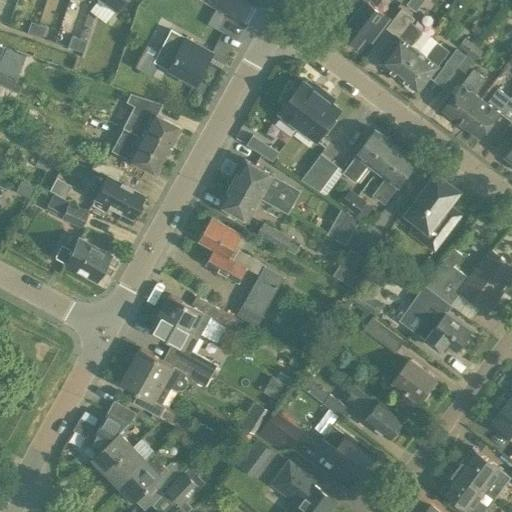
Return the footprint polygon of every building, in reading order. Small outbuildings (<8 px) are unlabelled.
[(100,0),(116,11),(123,0),(100,0)] [(350,0),(341,18),(348,23),(341,33),(358,46),(367,33),(373,37),(370,40),(372,41),(389,18),(367,2),(367,0),(350,0)] [(416,12),(424,0),(409,0),(406,4),(416,12)] [(225,15),(214,9),(206,24),(217,30),(225,15)] [(380,62),(401,78),(422,51),(414,45),(424,31),(412,21),(414,19),(401,9),(386,29),(398,38),(380,62)] [(34,36),(38,24),(30,21),(26,33),(34,36)] [(38,24),(34,36),(41,38),(45,27),(38,24)] [(449,59),(458,66),(474,44),(481,34),(472,26),(465,35),(458,44),(459,45),(449,59)] [(193,84),(211,52),(169,29),(152,61),(193,84)] [(75,50),(79,38),(71,35),(67,47),(75,50)] [(79,38),(75,50),(82,52),(86,41),(79,38)] [(425,53),(422,51),(401,78),(418,91),(449,50),(435,39),(425,53)] [(482,50),(474,44),(458,66),(464,70),(474,57),(476,58),(482,50)] [(25,57),(5,47),(0,58),(0,72),(15,79),(25,57)] [(442,109),(461,124),(482,96),(476,91),(486,77),(474,68),(442,109)] [(279,112),(297,126),(325,90),(315,83),(313,86),(304,80),(298,87),(292,83),(282,102),(285,104),(279,112)] [(488,100),(482,96),(461,124),(480,138),(511,97),(498,86),(488,100)] [(334,97),(325,90),(297,126),(316,140),(321,132),(325,134),(337,118),(334,115),(340,107),(331,101),(334,97)] [(125,102),(134,107),(123,127),(167,150),(179,127),(152,113),(158,102),(135,95),(129,93),(125,102)] [(167,150),(123,127),(120,134),(112,149),(128,158),(127,159),(155,174),(167,150)] [(368,164),(377,171),(397,145),(375,128),(355,154),(357,156),(345,172),(355,180),(368,164)] [(252,136),(247,145),(270,160),(277,151),(252,136)] [(418,161),(397,145),(377,171),(385,177),(373,193),(384,202),(396,186),(398,187),(418,161)] [(75,152),(73,158),(83,162),(85,157),(75,152)] [(321,154),(303,178),(311,184),(329,160),(321,154)] [(130,217),(143,194),(117,181),(123,171),(97,157),(91,168),(105,176),(94,198),(130,217)] [(299,189),(274,175),(245,159),(232,182),(261,198),(270,203),(270,204),(286,213),(292,202),(299,189)] [(311,184),(311,185),(319,191),(338,166),(329,160),(319,174),(311,184)] [(437,176),(408,214),(420,223),(414,231),(434,247),(458,215),(447,206),(458,192),(437,176)] [(64,199),(71,184),(56,177),(49,192),(64,199)] [(248,221),(261,198),(232,182),(219,205),(248,221)] [(349,207),(358,195),(350,189),(347,192),(346,191),(340,200),(349,207)] [(358,195),(349,207),(357,213),(366,201),(358,195)] [(69,200),(61,216),(81,225),(88,209),(69,200)] [(345,244),(360,219),(341,209),(327,234),(345,244)] [(207,262),(240,280),(247,266),(229,256),(242,234),(212,218),(200,241),(214,249),(207,262)] [(264,222),(257,235),(295,256),(299,248),(290,243),(292,238),(264,222)] [(53,257),(64,263),(67,265),(95,281),(109,256),(78,238),(71,250),(60,244),(53,257)] [(372,263),(351,249),(334,273),(355,288),(372,263)] [(468,278),(444,259),(427,281),(451,300),(458,290),(486,312),(499,296),(496,294),(511,272),(511,265),(490,249),(468,278)] [(285,274),(265,263),(238,314),(256,323),(261,313),(263,314),(285,274)] [(351,298),(375,315),(382,305),(358,288),(351,298)] [(170,294),(160,312),(200,334),(210,317),(235,331),(241,320),(207,302),(202,312),(170,294)] [(433,303),(413,329),(441,351),(446,344),(457,352),(472,332),(433,303)] [(150,330),(173,342),(168,351),(212,376),(218,366),(195,353),(194,355),(190,352),(200,334),(160,312),(150,330)] [(404,340),(384,325),(372,318),(363,329),(395,353),(404,340)] [(205,388),(212,376),(168,351),(163,360),(141,347),(131,365),(164,384),(169,386),(170,385),(174,385),(178,383),(180,380),(180,375),(177,372),(178,370),(186,375),(185,377),(205,388)] [(437,379),(410,358),(393,381),(420,402),(437,379)] [(154,402),(148,411),(191,435),(197,425),(186,419),(187,418),(155,400),(164,384),(131,365),(120,384),(154,402)] [(287,384),(291,378),(286,375),(280,371),(276,377),(282,380),(287,384)] [(299,371),(291,381),(340,416),(347,406),(299,371)] [(358,383),(346,401),(367,416),(364,420),(390,439),(406,418),(358,383)] [(511,397),(494,421),(506,430),(502,434),(511,440),(511,397)] [(114,400),(107,412),(129,424),(136,412),(114,400)] [(269,409),(255,400),(240,424),(253,433),(269,409)] [(291,445),(302,431),(272,408),(258,432),(278,447),(284,440),(291,445)] [(92,458),(107,473),(134,447),(123,435),(129,424),(107,412),(88,445),(97,453),(92,458)] [(364,475),(368,470),(367,467),(375,455),(334,425),(323,439),(336,448),(330,456),(359,478),(361,475),(364,475)] [(142,439),(134,447),(107,473),(120,486),(147,460),(154,452),(142,439)] [(496,497),(503,487),(511,477),(501,469),(502,468),(474,447),(467,457),(464,457),(459,463),(460,467),(458,469),(496,497)] [(154,452),(147,460),(120,486),(135,502),(149,488),(156,496),(176,476),(168,468),(167,469),(162,464),(164,462),(154,452)] [(247,453),(239,465),(252,475),(261,463),(247,453)] [(287,511),(325,511),(335,500),(312,483),(314,481),(289,462),(282,472),(293,480),(285,492),(296,500),(287,511)] [(202,481),(189,467),(164,490),(175,501),(179,497),(182,501),(202,481)] [(470,511),(484,511),(496,497),(458,469),(456,471),(453,471),(449,477),(449,481),(442,490),(470,511)]
